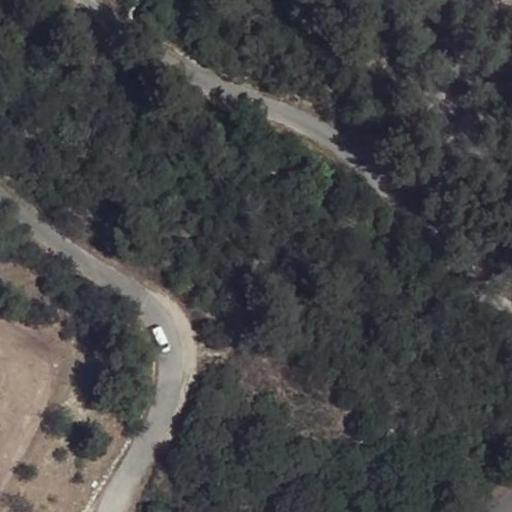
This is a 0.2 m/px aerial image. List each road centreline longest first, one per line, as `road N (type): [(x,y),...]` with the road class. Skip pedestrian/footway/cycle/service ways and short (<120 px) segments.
road 1 (unclassified): [(511,300),(327,123),(205,79),(123,31),(97,0)]
road 2 (unclassified): [(0,192),(152,313),(169,338),(176,379),(110,511)]
